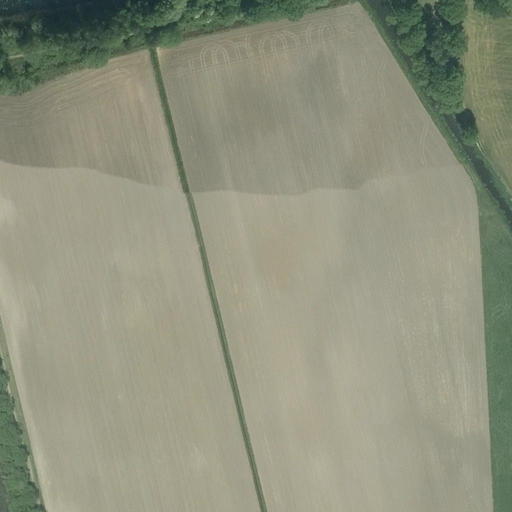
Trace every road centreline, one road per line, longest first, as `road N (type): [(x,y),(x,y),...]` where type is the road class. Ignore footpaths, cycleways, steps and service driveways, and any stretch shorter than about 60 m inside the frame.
road 1 (track): [(0,63),(164,24),(184,0)]
road 2 (track): [(39,511),(0,348)]
